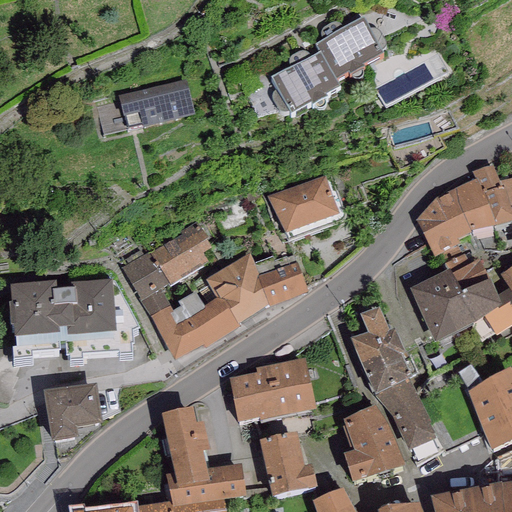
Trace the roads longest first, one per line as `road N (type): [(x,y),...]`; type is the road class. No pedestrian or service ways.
road 1 (secondary): [(48,511),(139,420),(311,310),(365,266),(435,184),(511,135)]
road 2 (trunk): [(50,0),(0,268)]
